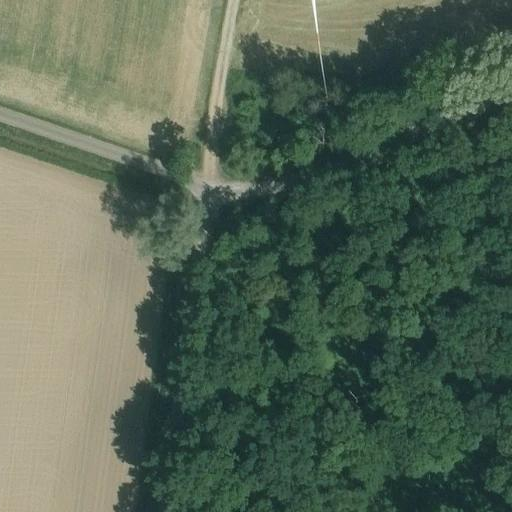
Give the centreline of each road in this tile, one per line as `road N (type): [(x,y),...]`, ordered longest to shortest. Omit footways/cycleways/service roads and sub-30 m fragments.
road 1 (track): [(207,194),(316,172),(511,97)]
road 2 (track): [(207,194),(164,511)]
road 3 (track): [(0,117),(207,194)]
road 4 (track): [(207,194),(240,0)]
